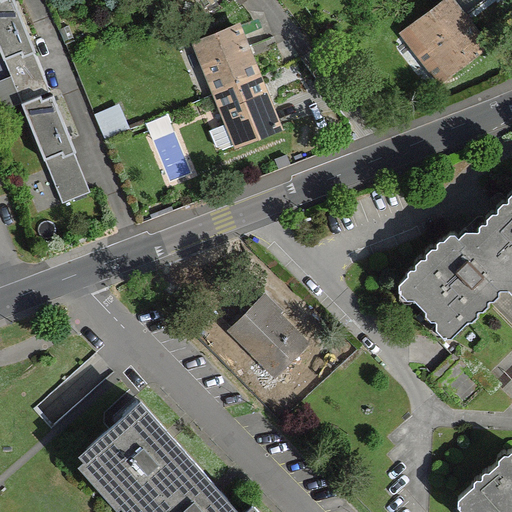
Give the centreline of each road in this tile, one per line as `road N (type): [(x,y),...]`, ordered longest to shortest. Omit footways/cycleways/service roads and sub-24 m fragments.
road 1 (residential): [(511,105),(77,275)]
road 2 (residential): [(304,511),(77,275)]
